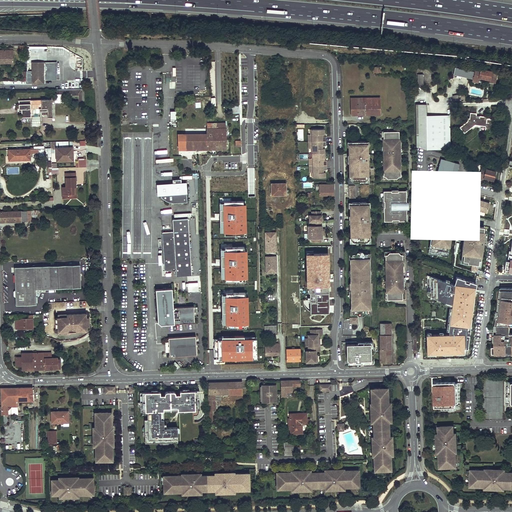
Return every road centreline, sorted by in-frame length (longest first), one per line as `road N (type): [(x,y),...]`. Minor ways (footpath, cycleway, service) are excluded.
road 1 (residential): [(97,43),(333,51),(335,373)]
road 2 (residential): [(110,379),(97,43)]
road 3 (motorway): [(256,5),(511,34)]
road 4 (motorway): [(0,3),(256,5)]
road 5 (residential): [(110,379),(335,373)]
road 6 (unknown): [(151,378),(154,205)]
